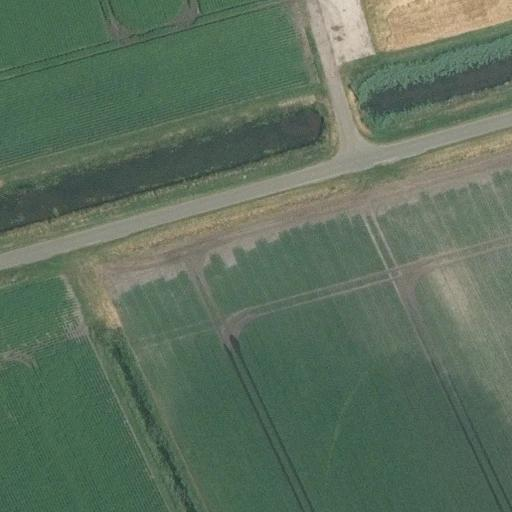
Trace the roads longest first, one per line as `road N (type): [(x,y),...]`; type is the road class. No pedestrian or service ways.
road 1 (unclassified): [(0,265),(511,121)]
road 2 (track): [(0,165),(331,72)]
road 3 (track): [(358,165),(310,0)]
